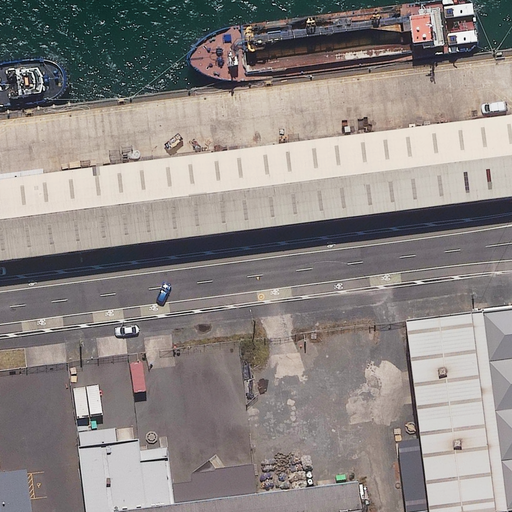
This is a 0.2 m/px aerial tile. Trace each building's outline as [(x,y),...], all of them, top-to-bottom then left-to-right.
[(0,263),(511,199),(511,117),(0,180),(0,263)] [(511,310),(481,315),(508,509),(511,508),(511,310)] [(508,511),(481,315),(401,326),(426,511),(508,511)] [(127,352),(124,334),(96,337),(99,356),(127,352)] [(105,415),(101,386),(76,389),(80,418),(105,415)] [(116,511),(172,504),(166,460),(142,464),(138,436),(78,445),(87,511),(116,511)] [(172,504),(116,511),(368,511),(364,478),(172,504)]
